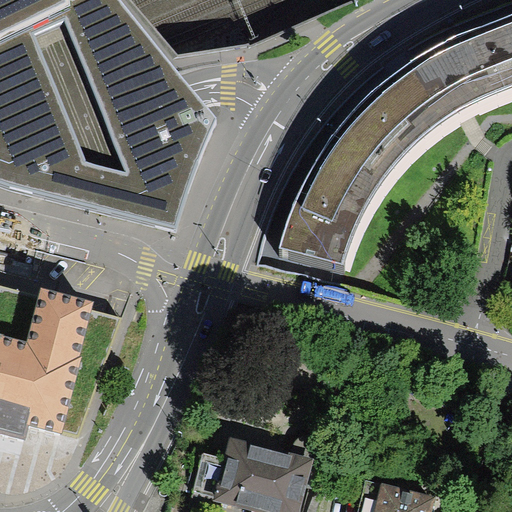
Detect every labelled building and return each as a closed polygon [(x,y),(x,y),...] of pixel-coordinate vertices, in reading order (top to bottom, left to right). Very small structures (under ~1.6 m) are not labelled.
[(0,184),(178,230),(220,127),(187,87),(119,0),(94,0),(79,9),(80,24),(72,28),(131,180),(86,169),(37,42),(0,57),(0,184)] [(0,0),(0,57),(37,42),(72,28),(80,24),(79,9),(94,0),(0,0)] [(308,210),(292,263),(350,276),(354,263),(368,227),(397,180),(430,148),(466,123),(511,102),(511,36),(479,50),(439,70),(434,73),(381,110),(362,131),(338,157),(308,210)] [(0,436),(23,442),(27,428),(61,437),(93,310),(41,297),(28,348),(0,340),(0,436)] [(282,511),(287,511),(306,454),(216,427),(198,486),(282,511)] [(429,511),(432,505),(368,486),(360,511),(429,511)]
